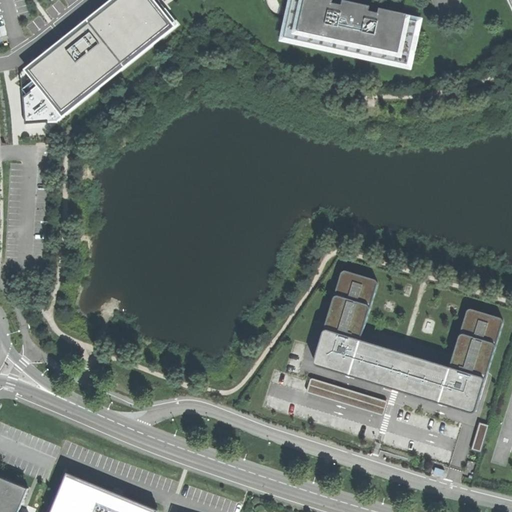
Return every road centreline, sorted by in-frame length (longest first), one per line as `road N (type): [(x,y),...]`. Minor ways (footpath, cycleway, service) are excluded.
road 1 (unclassified): [(511,509),(207,412),(178,409),(130,429)]
road 2 (tertiary): [(130,429),(377,511)]
road 3 (unknown): [(452,485),(455,439),(276,385)]
